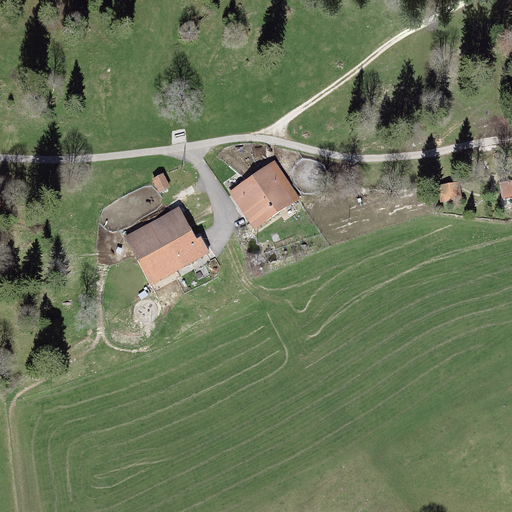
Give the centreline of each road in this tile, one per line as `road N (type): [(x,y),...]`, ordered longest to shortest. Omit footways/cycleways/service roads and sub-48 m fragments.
road 1 (track): [(481,142),(377,158),(263,138),(202,144)]
road 2 (track): [(467,0),(398,39),(263,138)]
road 3 (unclassified): [(202,144),(77,159),(0,157)]
road 4 (track): [(263,138),(325,0)]
